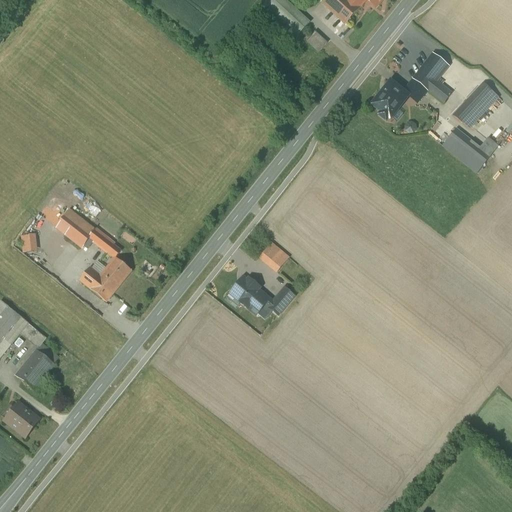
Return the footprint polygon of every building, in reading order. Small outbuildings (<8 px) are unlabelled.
[(310,24),(284,0),(274,0),(268,7),(274,13),(271,17),(295,39),(310,24)] [(349,0),(324,0),(322,2),(346,24),(360,9),(359,9),(349,0)] [(349,0),(359,9),(360,9),(368,0),(376,8),(383,0),(349,0)] [(315,32),(307,41),(319,53),(328,43),(315,32)] [(434,55),(414,80),(415,80),(428,91),(436,81),(449,66),(434,55)] [(428,91),(415,80),(406,91),(419,102),(428,91)] [(452,94),(436,81),(428,91),(444,104),(452,94)] [(390,83),(373,106),(390,119),(408,97),(404,94),(390,83)] [(484,84),(453,116),(470,130),(499,98),(484,84)] [(412,123),(408,124),(406,127),(406,131),(409,134),(414,133),(416,130),(416,126),(412,123)] [(476,145),(457,129),(443,147),(477,174),(496,151),(481,139),(476,145)] [(93,234),(68,214),(57,228),(82,248),(89,239),(94,242),(94,243),(107,254),(115,245),(96,230),(93,234)] [(289,258),(272,244),(260,259),(277,273),(289,258)] [(116,259),(101,278),(90,269),(80,281),(91,290),(106,303),(112,295),(113,295),(132,272),(116,259)] [(260,288),(249,279),(247,282),(243,278),(230,294),(241,303),(248,309),(257,316),(266,304),(269,307),(273,303),(269,300),(258,290),(260,288)] [(269,307),(269,308),(278,316),(294,297),(285,289),(273,303),(269,307)] [(2,302),(0,304),(0,331),(15,313),(2,302)] [(15,313),(0,331),(0,358),(20,334),(28,324),(15,313)] [(47,339),(28,324),(20,334),(39,350),(47,339)] [(55,366),(37,351),(16,377),(34,391),(55,366)] [(40,422),(19,404),(5,421),(27,438),(28,437),(26,436),(37,422),(39,423),(40,422)]
